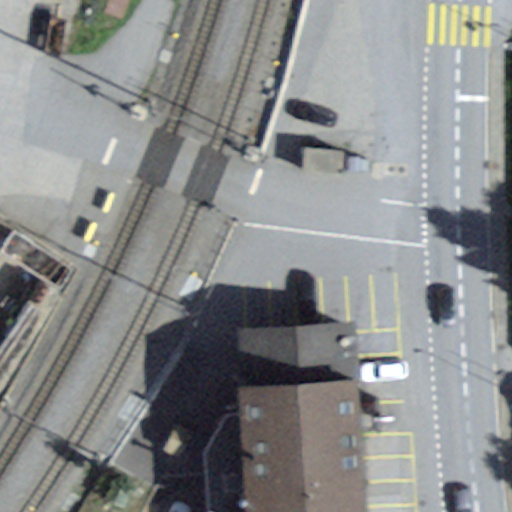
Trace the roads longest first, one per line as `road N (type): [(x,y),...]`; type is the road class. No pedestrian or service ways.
road 1 (secondary): [(459,0),(457,212),(474,511)]
road 2 (track): [(58,117),(131,57),(155,0)]
